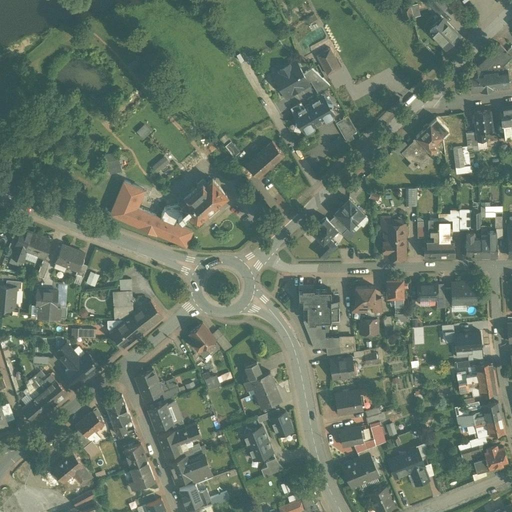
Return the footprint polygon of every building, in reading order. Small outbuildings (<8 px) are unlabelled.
[(439,15),(443,11),(431,0),(428,0),(426,2),(439,15)] [(448,5),(444,0),(431,0),(443,11),(448,5)] [(413,17),(420,15),(417,3),(410,5),(413,17)] [(404,20),(413,17),(410,5),(400,7),(404,20)] [(458,34),(444,19),(438,25),(436,23),(429,30),(446,46),(458,34)] [(368,69),(386,54),(364,28),(356,35),(365,46),(346,61),(365,85),(375,77),(368,69)] [(499,44),(468,74),(470,91),(509,86),(507,69),(503,65),(511,56),(507,51),(499,44)] [(330,48),(316,55),(327,74),(340,67),(330,48)] [(297,63),(290,67),(289,65),(279,70),(281,72),(274,76),(285,95),(293,91),(293,90),(300,86),(300,87),(308,82),(310,80),(305,72),(303,73),(297,63)] [(329,85),(311,68),(305,71),(310,80),(317,92),(329,85)] [(304,107),(293,113),(296,118),(295,125),(301,127),(304,132),(334,115),(331,110),(332,103),(326,101),(323,96),(304,107)] [(300,102),(290,108),(293,113),(304,107),(300,102)] [(511,106),(500,108),(502,125),(504,138),(511,136),(511,131),(511,128),(511,127),(511,106)] [(490,109),(473,111),(477,141),(486,139),(485,130),(492,129),(490,109)] [(356,131),(347,115),(335,122),(347,142),(353,138),(351,134),(356,131)] [(436,117),(428,124),(426,124),(423,127),(423,129),(416,136),(416,137),(430,151),(435,147),(433,144),(448,129),(436,117)] [(144,139),(152,130),(144,124),(137,132),(144,139)] [(430,151),(416,137),(401,152),(410,162),(407,165),(413,171),(418,166),(419,165),(418,164),(428,154),(432,159),(439,151),(435,147),(430,151)] [(239,152),(230,141),(225,146),(234,157),(239,152)] [(272,141),(246,163),(258,177),(284,155),(272,141)] [(467,146),(453,148),(455,167),(469,165),(467,146)] [(105,154),(110,174),(121,171),(116,152),(105,154)] [(169,162),(163,156),(151,167),(157,173),(169,162)] [(206,183),(203,179),(196,184),(198,186),(185,197),(186,197),(188,200),(181,206),(182,208),(179,210),(185,217),(188,215),(196,223),(206,214),(208,217),(219,207),(216,205),(227,195),(212,178),(206,183)] [(144,189),(124,181),(110,213),(140,225),(139,226),(156,233),(156,232),(186,245),(192,230),(174,223),(160,217),(136,207),(144,189)] [(416,188),(405,188),(406,206),(417,205),(416,188)] [(182,221),(185,217),(179,210),(182,208),(181,206),(188,200),(186,197),(179,204),(164,207),(160,217),(174,223),(177,217),(178,217),(182,221)] [(363,213),(349,198),(334,212),(336,214),(349,226),(349,227),(363,213)] [(471,227),(470,211),(459,212),(459,218),(459,229),(469,229),(468,227),(471,227)] [(480,216),(480,211),(470,211),(471,227),(481,227),(480,216)] [(349,226),(336,214),(329,221),(337,229),(341,234),(349,226)] [(383,231),(387,231),(389,229),(389,223),(403,223),(403,215),(401,215),(401,218),(390,219),(390,215),(380,216),(381,232),(383,231)] [(329,221),(325,217),(324,218),(323,219),(322,220),(321,221),(320,222),(311,231),(323,243),(329,238),(337,229),(329,221)] [(449,220),(438,221),(439,257),(454,257),(454,240),(449,240),(449,231),(449,220)] [(433,234),(433,240),(424,240),(423,240),(424,257),(439,257),(438,221),(430,221),(430,235),(433,234)] [(404,226),(404,223),(403,223),(389,223),(389,229),(387,231),(387,241),(383,241),(383,252),(387,252),(387,258),(405,258),(405,235),(407,233),(406,228),(404,226)] [(31,233),(22,229),(11,256),(23,260),(25,253),(24,251),(25,250),(31,233)] [(496,238),(496,231),(488,231),(488,238),(481,238),(481,256),(497,256),(496,238)] [(481,238),(473,238),(473,232),(466,232),(466,238),(466,257),(481,256),(481,238)] [(51,241),(31,233),(25,250),(26,248),(37,252),(36,254),(44,258),(51,241)] [(329,238),(323,243),(315,250),(324,259),(337,246),(329,238)] [(83,253),(69,248),(70,247),(62,244),(55,262),(56,262),(66,265),(65,266),(66,266),(77,270),(77,271),(80,263),(84,253),(83,253)] [(23,260),(11,256),(9,263),(20,267),(23,260)] [(49,263),(42,260),(37,276),(43,278),(49,263)] [(66,265),(56,262),(55,262),(53,267),(64,271),(66,266),(65,266),(66,265)] [(80,263),(77,271),(77,270),(75,275),(82,278),(87,266),(80,263)] [(90,274),(86,283),(94,286),(98,277),(90,274)] [(403,278),(386,278),(386,297),(394,296),(395,309),(401,309),(403,309),(402,296),(403,296),(403,278)] [(131,279),(119,280),(120,291),(131,291),(131,279)] [(6,280),(6,286),(16,287),(16,288),(21,288),(21,281),(6,280)] [(475,282),(452,283),(452,288),(452,302),(453,302),(463,302),(465,304),(470,304),(471,302),(475,302),(475,282)] [(437,283),(417,284),(418,300),(420,300),(428,300),(437,299),(437,283)] [(6,286),(0,285),(0,307),(4,307),(14,308),(14,307),(16,288),(16,287),(6,286)] [(374,286),(355,286),(355,288),(354,288),(353,289),(353,294),(354,295),(355,295),(355,310),(363,310),(367,309),(367,316),(375,316),(374,298),(374,286)] [(330,297),(330,289),(313,289),(313,288),(302,288),(302,305),(307,304),(307,317),(307,319),(315,319),(315,321),(321,321),(339,320),(339,297),(330,297)] [(452,288),(444,288),(444,306),(453,306),(453,302),(452,302),(452,288)] [(57,291),(36,289),(36,305),(36,306),(45,307),(56,307),(57,291)] [(120,291),(112,292),(114,320),(124,320),(125,320),(126,319),(130,316),(133,314),(131,291),(120,291)] [(381,298),(374,298),(375,316),(376,316),(383,315),(381,298)] [(133,314),(130,316),(143,331),(162,315),(150,300),(133,314)] [(45,307),(36,306),(36,305),(32,305),(31,316),(44,317),(45,307)] [(56,307),(45,307),(44,317),(59,318),(60,307),(56,307)] [(367,309),(363,310),(363,312),(361,313),(361,318),(362,319),(362,318),(376,318),(376,316),(375,316),(367,316),(367,309)] [(125,320),(110,332),(123,347),(143,331),(130,316),(126,319),(125,320)] [(390,316),(383,317),(384,329),(392,328),(390,316)] [(362,318),(362,319),(362,333),(377,332),(377,318),(376,318),(362,318)] [(315,319),(307,319),(303,321),(313,348),(326,348),(339,346),(339,345),(339,338),(339,337),(325,338),(325,329),(321,329),(321,321),(315,321),(315,319)] [(202,323),(188,334),(192,339),(189,341),(199,353),(199,352),(204,358),(209,354),(205,348),(216,339),(202,323)] [(453,324),(441,325),(442,332),(444,332),(453,331),(454,331),(453,324)] [(95,329),(77,328),(77,337),(95,338),(95,329)] [(454,333),(453,331),(444,332),(445,342),(455,342),(454,333)] [(479,331),(454,333),(455,342),(456,357),(468,356),(468,354),(472,354),(471,348),(481,347),(479,331)] [(222,335),(216,339),(226,351),(232,347),(222,335)] [(339,338),(339,345),(339,346),(340,353),(353,351),(355,351),(354,337),(339,338)] [(80,359),(67,344),(57,352),(70,367),(80,359)] [(326,348),(327,355),(340,353),(339,346),(326,348)] [(481,347),(471,348),(472,354),(468,354),(468,356),(468,360),(483,358),(482,347),(481,347)] [(70,367),(62,373),(74,388),(99,367),(87,353),(70,367)] [(376,354),(365,355),(364,357),(365,363),(377,361),(376,354)] [(352,358),(329,361),(332,379),(354,376),(352,358)] [(256,362),(245,367),(248,374),(259,369),(256,362)] [(491,362),(475,365),(477,374),(478,380),(494,377),(491,362)] [(259,369),(248,374),(250,379),(262,375),(259,369)] [(153,370),(135,377),(144,400),(161,393),(159,387),(153,370)] [(204,374),(208,389),(221,386),(218,375),(210,377),(209,372),(204,374)] [(250,379),(244,382),(247,389),(253,386),(256,393),(275,386),(269,372),(262,375),(250,379)] [(465,373),(456,374),(458,383),(478,380),(477,374),(466,376),(465,373)] [(44,379),(43,380),(49,386),(55,380),(50,374),(44,379)] [(494,377),(478,380),(479,385),(480,394),(496,392),(494,377)] [(43,379),(37,384),(43,391),(49,386),(43,380),(44,379),(43,379)] [(67,394),(55,380),(49,386),(43,391),(38,395),(34,398),(46,412),(67,394)] [(478,380),(458,383),(460,393),(468,391),(468,387),(479,385),(478,380)] [(37,384),(35,382),(30,386),(38,395),(43,391),(37,384)] [(167,384),(159,387),(161,393),(164,400),(180,394),(177,386),(168,389),(167,384)] [(275,386),(256,393),(258,399),(261,398),(264,406),(273,403),(281,400),(275,386)] [(359,390),(334,395),(338,414),(362,410),(359,390)] [(29,392),(22,398),(26,402),(32,396),(29,392)] [(122,396),(104,403),(116,435),(134,428),(131,420),(122,396)] [(34,398),(22,409),(26,414),(24,416),(26,419),(28,417),(33,422),(46,412),(34,398)] [(478,401),(468,404),(469,410),(480,407),(478,401)] [(0,405),(0,424),(6,422),(6,421),(14,418),(8,402),(0,405)] [(472,414),(457,419),(459,427),(467,425),(501,417),(498,402),(482,405),(485,414),(473,417),(472,414)] [(166,403),(148,410),(156,430),(171,424),(174,423),(173,422),(166,403)] [(264,406),(262,407),(265,414),(275,410),(273,403),(264,406)] [(379,407),(365,411),(367,417),(378,414),(381,413),(379,407)] [(93,411),(74,426),(78,431),(73,434),(83,447),(90,441),(93,444),(100,438),(95,432),(104,424),(93,411)] [(285,411),(269,418),(277,436),(284,433),(289,435),(292,430),(293,430),(285,411)] [(367,417),(366,418),(368,426),(380,422),(378,414),(367,417)] [(501,417),(467,425),(469,433),(476,430),(478,436),(485,435),(489,434),(489,435),(504,431),(501,417)] [(181,419),(173,422),(174,423),(171,424),(174,431),(175,431),(184,427),(181,419)] [(184,427),(175,431),(174,431),(158,437),(166,456),(182,450),(187,448),(185,442),(182,443),(181,442),(198,435),(199,438),(200,437),(195,423),(184,427)] [(374,439),(363,442),(353,444),(355,454),(376,445),(385,441),(380,424),(370,427),(374,439)] [(267,439),(262,425),(251,430),(246,427),(244,433),(242,433),(248,446),(267,439)] [(386,427),(389,437),(396,435),(393,425),(386,427)] [(360,427),(339,430),(342,446),(353,444),(363,442),(360,427)] [(485,435),(478,436),(470,439),(473,447),(478,445),(487,442),(485,435)] [(273,452),(267,439),(248,446),(253,460),(254,460),(260,462),(262,457),(273,452)] [(90,441),(83,447),(86,450),(90,456),(98,450),(95,446),(95,447),(93,444),(90,441)] [(425,442),(415,446),(417,449),(421,458),(428,455),(425,442)] [(187,448),(182,450),(182,452),(184,457),(185,456),(185,457),(201,451),(198,443),(187,448)] [(140,444),(124,450),(130,467),(147,461),(140,444)] [(503,446),(497,448),(496,444),(486,447),(487,451),(484,452),(486,459),(489,469),(508,463),(503,446)] [(376,445),(357,453),(359,458),(368,455),(370,459),(380,455),(376,445)] [(417,449),(388,460),(395,477),(413,470),(419,483),(428,480),(423,466),(424,466),(421,458),(417,449)] [(82,485),(93,476),(72,450),(51,468),(54,472),(46,478),(52,486),(61,479),(64,483),(74,474),(82,485)] [(359,458),(344,465),(352,485),(376,475),(370,459),(368,455),(359,458)] [(184,457),(168,463),(176,483),(192,477),(205,472),(204,471),(201,461),(189,466),(185,457),(185,456),(184,457)] [(267,467),(268,468),(278,464),(275,458),(266,462),(267,467)] [(283,468),(275,458),(278,464),(280,470),(283,468)] [(486,459),(474,462),(477,472),(489,469),(486,459)] [(130,467),(134,479),(129,481),(132,489),(138,486),(154,481),(154,479),(152,474),(149,467),(147,462),(147,461),(130,467)] [(268,468),(270,474),(280,470),(278,464),(268,468)] [(264,476),(270,474),(268,468),(267,467),(261,469),(264,476)] [(205,472),(192,477),(195,483),(212,477),(209,469),(204,471),(205,472)] [(297,500),(280,507),(281,511),(295,511),(302,509),(303,511),(314,511),(314,510),(316,509),(310,494),(306,496),(300,481),(291,485),(297,500)] [(195,483),(179,489),(186,508),(210,499),(209,498),(206,488),(198,491),(195,483)] [(386,486),(369,493),(377,511),(381,511),(394,507),(386,486)] [(76,506),(95,496),(91,488),(72,498),(76,506)] [(226,491),(209,498),(210,499),(212,505),(229,498),(226,491)] [(153,494),(135,501),(137,507),(145,504),(156,500),(153,494)] [(156,500),(145,504),(147,511),(166,511),(161,498),(156,500)]
